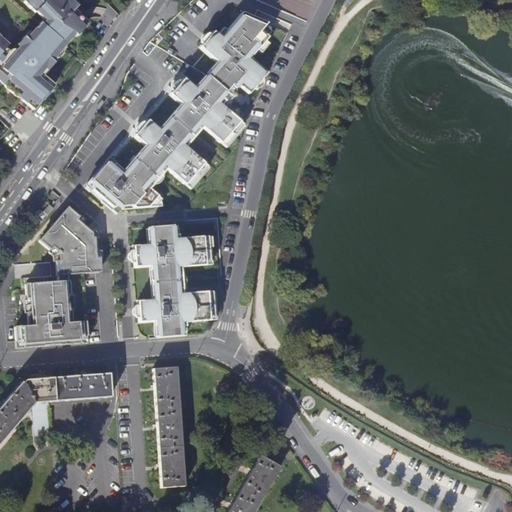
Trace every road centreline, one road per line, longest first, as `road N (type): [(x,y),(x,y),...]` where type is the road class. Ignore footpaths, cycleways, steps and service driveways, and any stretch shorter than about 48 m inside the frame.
road 1 (residential): [(328,0),(261,161),(225,345)]
road 2 (unknown): [(250,214),(99,226),(111,353)]
road 3 (primary): [(0,235),(141,20)]
road 4 (primary): [(141,20),(0,209)]
road 5 (residential): [(0,360),(225,345)]
road 6 (residential): [(225,345),(353,511)]
